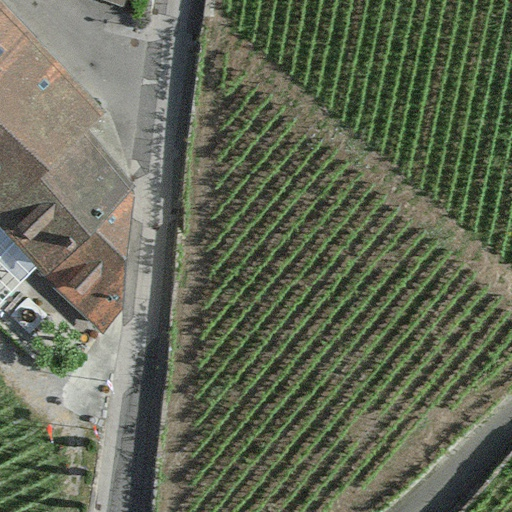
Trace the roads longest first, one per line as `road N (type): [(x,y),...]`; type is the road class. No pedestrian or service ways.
road 1 (track): [(181,0),(119,511)]
road 2 (track): [(420,511),(511,421)]
